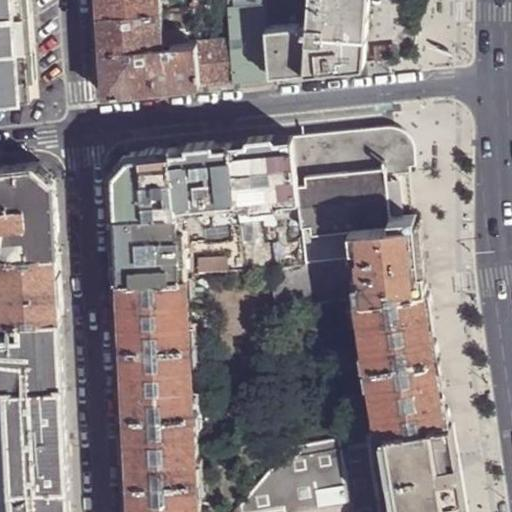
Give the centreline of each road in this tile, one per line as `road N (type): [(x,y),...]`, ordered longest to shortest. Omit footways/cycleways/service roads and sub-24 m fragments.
road 1 (tertiary): [(76,123),(511,81)]
road 2 (residential): [(76,123),(101,511)]
road 3 (residential): [(68,0),(76,123)]
